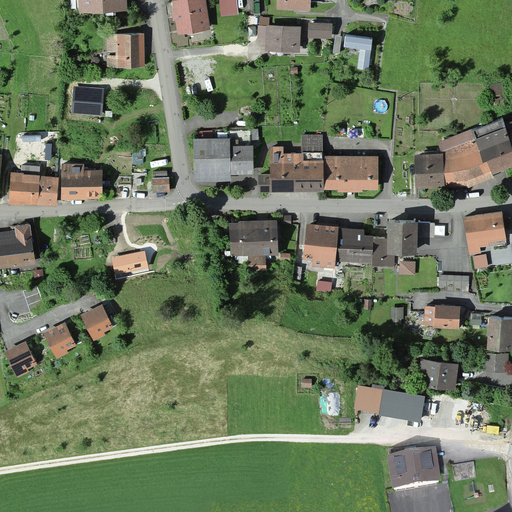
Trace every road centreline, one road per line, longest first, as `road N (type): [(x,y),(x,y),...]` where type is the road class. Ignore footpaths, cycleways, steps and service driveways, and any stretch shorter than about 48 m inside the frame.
road 1 (track): [(0,471),(239,437),(365,437)]
road 2 (tertiary): [(193,198),(511,207)]
road 3 (residential): [(0,211),(193,198)]
